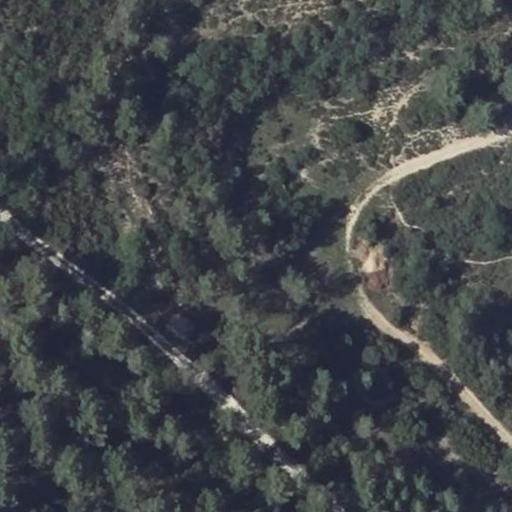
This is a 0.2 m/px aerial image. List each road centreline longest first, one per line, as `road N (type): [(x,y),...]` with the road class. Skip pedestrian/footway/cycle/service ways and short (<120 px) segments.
road 1 (track): [(511,440),(435,356),(365,302),(352,230),(366,197),(389,175),(511,129)]
road 2 (track): [(0,204),(179,351),(342,511)]
